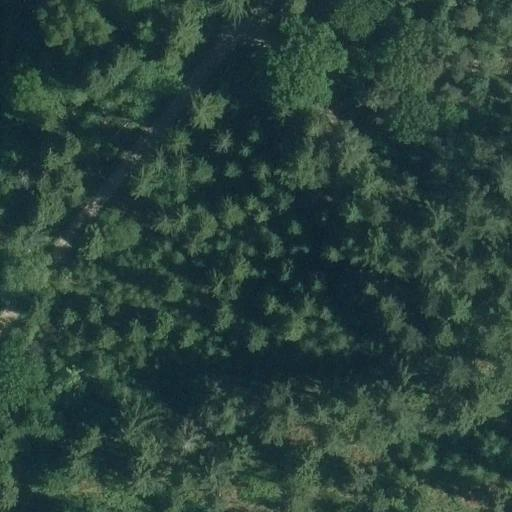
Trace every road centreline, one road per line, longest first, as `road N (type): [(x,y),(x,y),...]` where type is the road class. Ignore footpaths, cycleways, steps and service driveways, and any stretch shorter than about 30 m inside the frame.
road 1 (track): [(217,0),(341,151),(511,325)]
road 2 (track): [(265,0),(0,329)]
